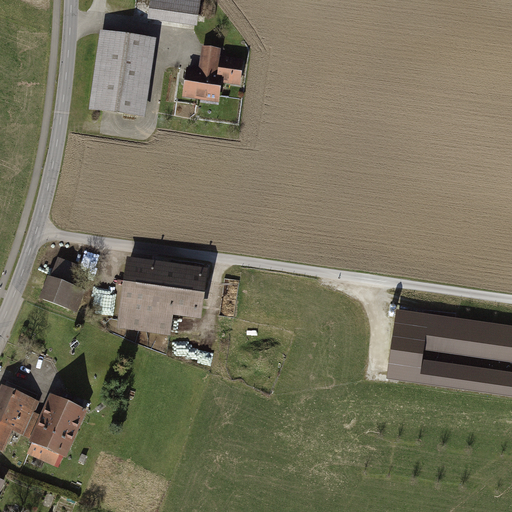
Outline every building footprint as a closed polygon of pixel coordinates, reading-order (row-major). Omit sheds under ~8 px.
[(197,0),(146,0),(144,21),(195,26),(197,0)] [(149,36),(97,29),(85,107),(137,115),(149,36)] [(222,47),(202,44),(199,69),(184,67),(180,96),(219,101),(221,81),(238,83),(242,59),(220,56),(222,47)] [(79,268),(56,257),(38,298),(72,313),(80,295),(69,290),(79,268)] [(202,272),(124,264),(117,328),(169,334),(171,317),(197,320),(202,272)] [(511,324),(396,308),(386,378),(511,396),(511,371),(422,359),(423,349),(511,361),(511,324)] [(7,387),(0,400),(0,444),(2,446),(10,429),(22,434),(38,402),(7,387)] [(52,396),(33,440),(66,455),(85,410),(52,396)]
